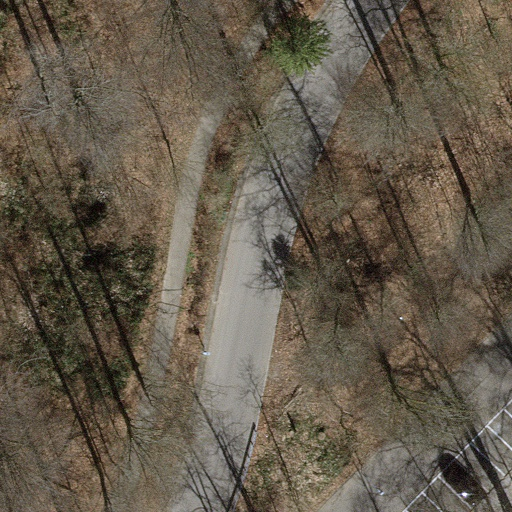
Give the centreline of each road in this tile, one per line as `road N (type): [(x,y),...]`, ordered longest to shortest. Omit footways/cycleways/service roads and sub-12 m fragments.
road 1 (unclassified): [(197,511),(228,420),(264,231),(293,137),(336,48),(372,0)]
road 2 (unclassified): [(345,511),(511,347)]
